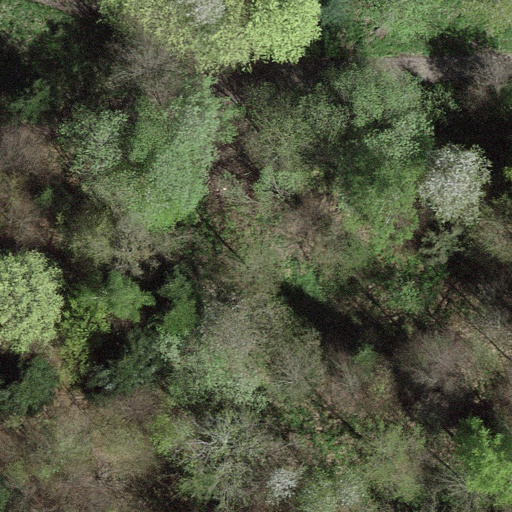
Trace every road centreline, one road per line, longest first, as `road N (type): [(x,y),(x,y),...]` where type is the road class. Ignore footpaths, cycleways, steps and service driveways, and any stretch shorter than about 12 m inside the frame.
road 1 (track): [(291,65),(221,93),(78,109),(0,146)]
road 2 (track): [(291,65),(64,0)]
road 3 (track): [(511,64),(291,65)]
